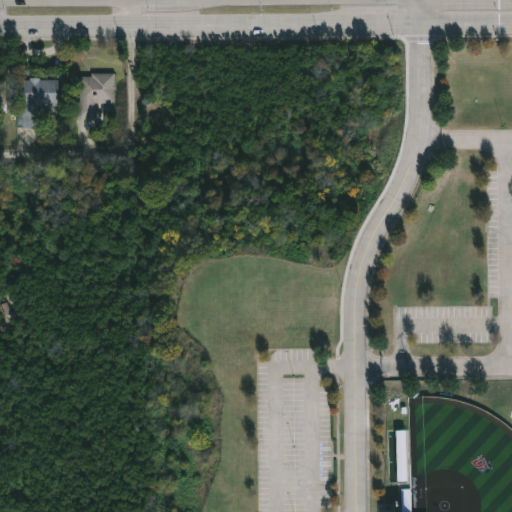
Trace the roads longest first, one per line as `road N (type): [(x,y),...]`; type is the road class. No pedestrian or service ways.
road 1 (tertiary): [(356,511),(359,285),(371,242),(411,171),(425,26)]
road 2 (secondary): [(0,27),(363,23)]
